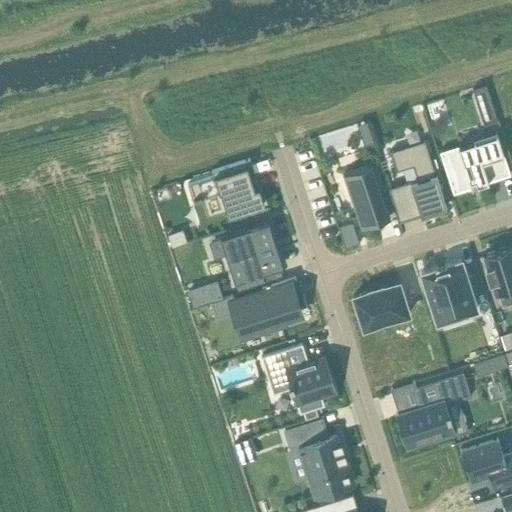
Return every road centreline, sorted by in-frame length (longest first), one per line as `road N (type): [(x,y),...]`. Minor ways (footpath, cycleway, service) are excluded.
road 1 (residential): [(396,511),(319,275)]
road 2 (residential): [(319,275),(511,214)]
road 3 (residential): [(319,275),(278,151)]
